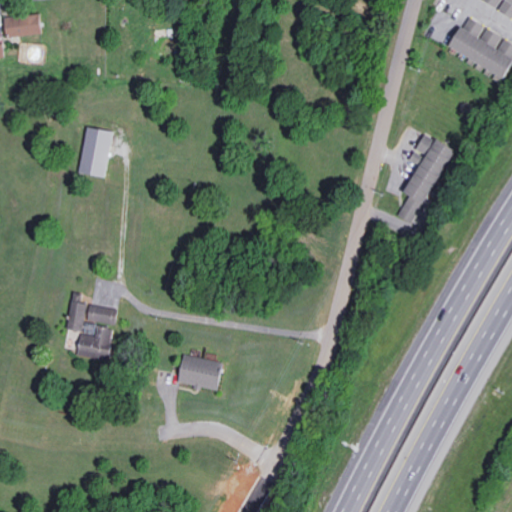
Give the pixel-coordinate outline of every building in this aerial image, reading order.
[(511,0),(487,0),(501,8),(505,0),(508,0),(502,9),(511,15),(511,0)] [(47,34),(46,14),(10,15),(11,35),(47,34)] [(511,77),(511,76),(511,39),(509,38),(506,35),(498,30),(492,27),(489,25),(480,19),(474,17),(468,25),(466,32),(457,44),(472,55),(477,56),(490,65),(493,67),(507,76),(511,77)] [(0,43),(0,57),(9,57),(7,42),(0,43)] [(84,170),(110,176),(120,131),(93,125),(84,170)] [(463,147),(441,136),(440,139),(429,133),(420,150),(419,149),(414,159),(422,164),(427,155),(430,157),(412,191),(433,202),(463,147)] [(430,204),(412,195),(403,215),(420,223),(430,204)] [(100,335),(84,332),(81,356),(115,360),(118,337),(110,336),(111,326),(102,325),(100,335)] [(231,363),(191,353),(184,381),(224,391),(231,363)]
